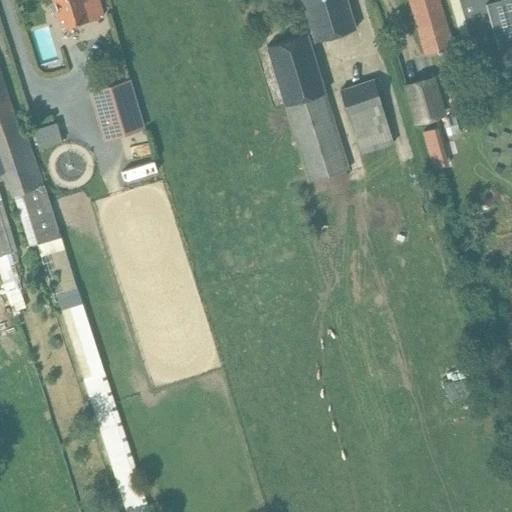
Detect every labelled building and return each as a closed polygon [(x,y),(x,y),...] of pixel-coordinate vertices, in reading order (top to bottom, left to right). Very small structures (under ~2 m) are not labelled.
[(54,0),(63,28),(103,16),(103,15),(102,15),(97,0),(54,0)] [(301,0),(313,37),(351,25),(342,0),(301,0)] [(409,0),(426,56),(453,48),(438,0),(409,0)] [(511,0),(449,0),(462,43),(471,41),(473,48),(496,41),(507,80),(511,78),(511,0)] [(306,34),(266,47),(307,179),(347,166),(306,34)] [(0,119),(14,115),(0,71),(0,119)] [(426,122),(448,116),(438,77),(403,86),(415,128),(427,124),(426,122)] [(90,91),(104,141),(145,129),(130,79),(90,91)] [(394,144),(380,107),(370,80),(338,92),(362,156),(394,144)] [(448,116),(426,122),(427,124),(431,139),(458,132),(453,114),(448,116)] [(12,192),(14,192),(41,183),(22,125),(18,126),(14,115),(0,119),(0,155),(6,172),(12,192)] [(35,127),(39,147),(62,143),(58,122),(35,127)] [(41,183),(14,192),(31,245),(36,243),(59,236),(41,183)] [(0,255),(10,252),(18,249),(0,196),(0,255)] [(56,302),(58,301),(78,295),(59,236),(36,243),(56,302)] [(0,255),(0,273),(5,287),(14,283),(17,290),(18,290),(21,288),(19,282),(20,281),(20,280),(20,279),(20,277),(19,276),(18,275),(17,275),(14,264),(15,263),(17,262),(18,260),(18,257),(17,256),(16,254),(15,253),(13,253),(10,252),(0,255)] [(27,312),(18,290),(17,290),(14,283),(5,287),(16,316),(27,312)] [(391,364),(381,285),(359,288),(369,367),(391,364)] [(149,511),(78,295),(58,301),(122,498),(126,511),(149,511)]
